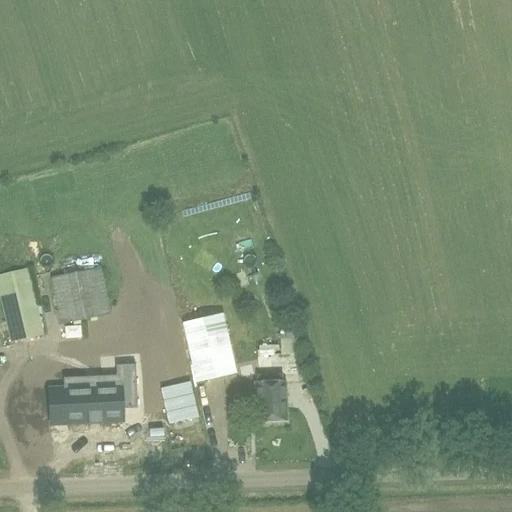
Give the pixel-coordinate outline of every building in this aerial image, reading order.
[(0,300),(9,342),(44,333),(28,268),(0,275),(0,300)] [(99,269),(52,278),(61,324),(109,315),(99,269)] [(222,314),(182,323),(196,382),(235,373),(222,314)] [(75,373),(100,373),(100,346),(76,346),(75,373)] [(256,421),(285,419),(283,374),(297,373),(296,352),(280,353),(280,349),(255,351),(256,373),(272,372),(273,382),(254,383),(256,421)] [(67,377),(70,423),(127,420),(127,408),(142,408),(139,364),(120,365),(121,375),(67,377)]
